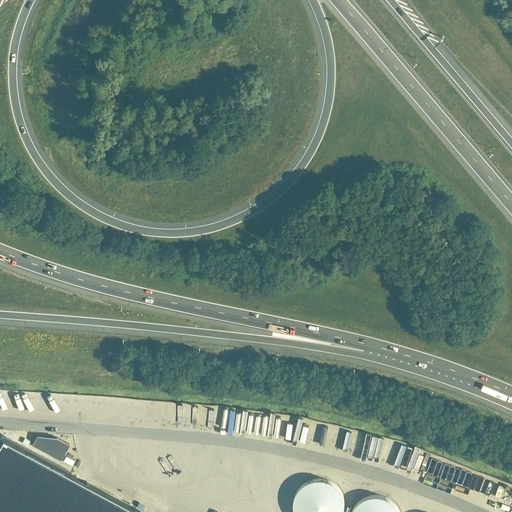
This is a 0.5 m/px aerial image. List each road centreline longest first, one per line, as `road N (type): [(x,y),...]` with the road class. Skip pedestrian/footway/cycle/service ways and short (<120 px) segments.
road 1 (motorway): [(311,0),(330,66),(311,151),(264,204),(190,233),(108,221),(45,171),(12,93),(31,0)]
road 2 (motorway): [(0,251),(104,286),(364,344)]
road 3 (motorway): [(0,315),(364,344)]
road 4 (motorway): [(337,0),(511,206)]
road 5 (motorway): [(511,142),(391,0)]
road 6 (motorway): [(364,344),(511,394)]
